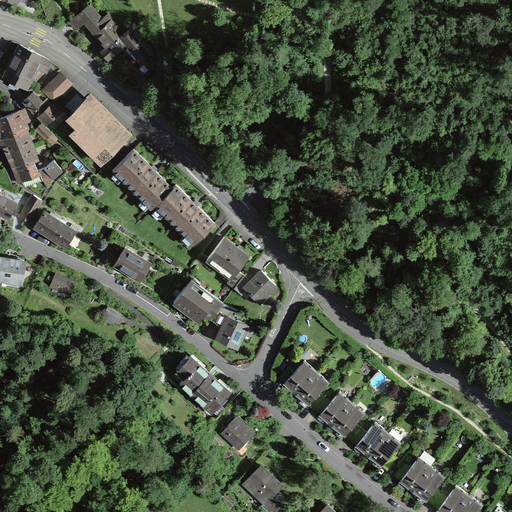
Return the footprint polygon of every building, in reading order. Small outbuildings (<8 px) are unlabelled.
[(108,46),(121,35),(108,19),(111,17),(108,13),(101,19),(88,4),(70,21),(76,28),(85,21),(108,46)] [(133,26),(121,35),(108,46),(101,51),(108,59),(127,44),(138,58),(139,57),(142,61),(150,55),(149,54),(153,51),(133,26)] [(46,71),(51,60),(42,55),(20,44),(4,75),(12,79),(8,86),(22,93),(25,86),(26,87),(37,66),(46,71)] [(61,72),(43,90),(53,101),(68,85),(71,82),(61,72)] [(67,116),(68,116),(69,115),(83,100),(68,85),(53,101),(64,112),(63,112),(67,116)] [(46,124),(60,111),(52,102),(47,107),(33,92),(24,100),(46,124)] [(76,126),(70,132),(99,162),(103,162),(133,134),(91,92),(83,100),(69,115),(67,117),(76,126)] [(168,112),(173,117),(181,109),(172,99),(164,107),(168,112)] [(0,111),(0,133),(1,137),(1,138),(28,128),(26,121),(29,120),(25,108),(2,116),(0,111)] [(55,120),(59,124),(67,116),(63,112),(55,120)] [(36,128),(36,129),(46,140),(52,132),(42,122),(36,128)] [(21,150),(33,145),(28,128),(1,138),(7,152),(20,148),(21,150)] [(7,152),(14,168),(34,161),(38,159),(33,145),(21,150),(20,148),(7,152)] [(155,205),(172,187),(155,170),(157,168),(153,164),(151,166),(134,148),(112,169),(152,209),(155,205)] [(14,168),(19,182),(41,174),(48,186),(51,180),(63,171),(61,168),(54,159),(46,166),(38,169),(34,161),(14,168)] [(263,207),(274,195),(257,178),(245,190),(263,207)] [(176,183),(172,187),(155,205),(194,244),(215,223),(197,205),(199,203),(195,199),(193,201),(176,183)] [(16,202),(0,194),(0,212),(9,216),(16,202)] [(21,215),(29,220),(42,199),(34,194),(21,215)] [(34,225),(66,246),(76,230),(44,210),(34,225)] [(242,250),(224,236),(207,258),(208,259),(209,257),(215,262),(214,264),(231,277),(227,281),(234,287),(244,274),(238,269),(248,256),(241,251),(242,250)] [(125,246),(114,263),(140,279),(151,262),(125,246)] [(22,282),(25,260),(6,257),(3,279),(22,282)] [(261,270),(251,280),(244,274),(234,287),(242,294),(247,289),(259,301),(276,284),(261,270)] [(66,289),(70,280),(56,273),(52,282),(66,289)] [(212,316),(222,302),(223,302),(191,278),(174,301),(199,320),(205,313),(211,318),(212,316)] [(236,309),(222,302),(212,316),(224,322),(217,337),(236,346),(247,324),(233,317),(236,309)] [(117,320),(121,315),(108,306),(104,312),(107,314),(104,318),(112,324),(115,319),(117,320)] [(180,382),(212,411),(231,391),(190,355),(189,356),(186,354),(180,361),(183,363),(177,370),(185,377),(180,382)] [(296,392),(316,370),(305,359),(295,370),(290,365),(279,377),(285,382),(281,386),(287,391),(290,387),(296,392)] [(319,391),(328,381),(316,370),(296,392),(302,398),(299,402),(305,407),(308,403),(314,408),(325,396),(319,391)] [(340,390),(331,401),(325,396),(314,408),(320,414),(317,417),(323,422),(326,418),(332,424),(352,401),(340,390)] [(350,439),(361,426),(355,422),(364,411),(352,401),(332,424),(338,429),(335,433),(341,438),(344,434),(350,439)] [(237,416),(222,431),(239,448),(254,432),(237,416)] [(375,421),(367,431),(361,426),(350,439),(357,444),(354,448),(359,453),(363,449),(369,454),(388,431),(375,421)] [(391,452),(400,441),(388,431),(369,454),(375,459),(372,463),(378,468),(381,464),(387,469),(397,456),(391,452)] [(413,489),(431,465),(419,456),(410,466),(404,462),(395,475),(401,480),(398,483),(404,488),(407,484),(413,489)] [(243,482),(264,502),(262,504),(270,511),(273,511),(281,505),(271,496),(281,486),(260,465),(243,482)] [(432,503),(442,490),(436,486),(444,475),(431,465),(413,489),(420,494),(416,498),(422,503),(425,499),(432,503)] [(456,484),(448,495),(442,490),(432,503),(438,508),(435,511),(455,511),(469,493),(456,484)] [(474,511),(482,503),(469,493),(455,511),(474,511)]
